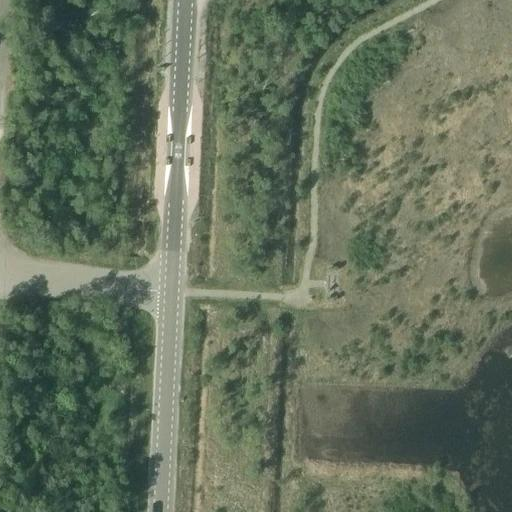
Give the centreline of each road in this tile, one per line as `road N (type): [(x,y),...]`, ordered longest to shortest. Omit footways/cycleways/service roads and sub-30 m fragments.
road 1 (tertiary): [(175,293),(185,0)]
road 2 (tertiary): [(162,511),(175,293)]
road 3 (residential): [(175,293),(0,280)]
